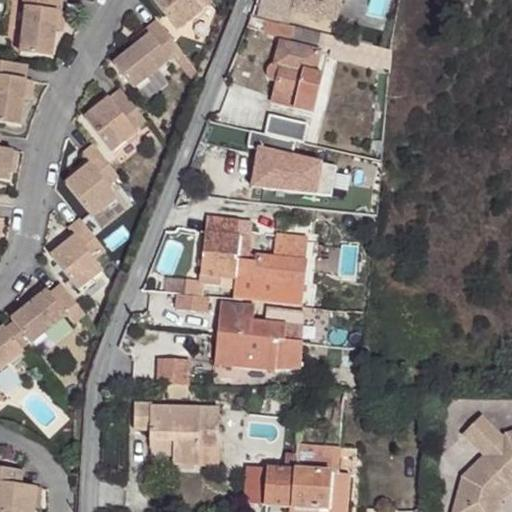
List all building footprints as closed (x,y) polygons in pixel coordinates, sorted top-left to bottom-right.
[(56,0),(25,0),(23,11),(27,11),(59,15),(62,16),(64,1),(56,0)] [(204,14),(202,12),(193,0),(153,0),(180,34),(204,14)] [(193,0),(202,12),(214,2),(212,0),(193,0)] [(297,0),(294,10),(336,20),(341,0),(297,0)] [(59,15),(27,11),(21,55),(53,59),(57,32),(59,15)] [(65,15),(62,16),(59,15),(57,32),(63,32),(65,15)] [(253,18),(249,29),(290,38),(293,28),(253,18)] [(175,59),(183,53),(159,22),(146,33),(151,38),(170,63),(175,59)] [(388,68),(390,51),(293,27),(293,28),(290,38),(331,49),(330,53),(388,68)] [(151,38),(146,33),(132,43),(138,48),(151,38)] [(135,92),(170,63),(151,38),(138,48),(116,66),(135,92)] [(281,42),(275,65),(269,67),(267,74),(270,81),(277,85),(272,104),(306,113),(316,72),(322,52),(281,42)] [(199,74),(183,53),(175,59),(191,80),(199,74)] [(27,69),(0,65),(0,79),(25,82),(27,69)] [(325,74),(316,72),(306,113),(314,115),(325,74)] [(25,82),(0,79),(0,125),(20,128),(23,99),(25,82)] [(135,133),(148,124),(122,92),(110,101),(135,133)] [(93,115),(110,101),(107,98),(90,111),(93,115)] [(138,136),(135,133),(110,101),(93,115),(86,122),(113,155),(138,136)] [(269,116),(265,133),(302,142),(306,124),(269,116)] [(293,142),(250,132),(247,146),(259,148),(252,185),(330,195),(335,167),(291,157),(293,142)] [(382,143),(372,142),(371,152),(380,153),(382,143)] [(108,189),(121,179),(96,147),(83,157),(88,163),(92,168),(108,189)] [(0,150),(0,182),(8,184),(10,173),(12,154),(13,152),(0,150)] [(92,168),(88,163),(69,176),(74,181),(92,168)] [(118,202),(108,189),(92,168),(74,181),(67,187),(94,221),(118,202)] [(207,218),(200,281),(187,280),(186,285),(185,296),(204,298),(205,286),(221,287),(222,278),(236,280),(235,292),(227,291),(226,300),(270,305),(272,284),(305,288),(308,263),(305,262),(307,241),(276,238),(274,259),(256,257),(256,263),(248,262),(249,256),(250,238),(237,237),(239,222),(207,218)] [(96,263),(107,254),(81,222),(70,232),(73,236),(77,240),(96,263)] [(77,240),(73,236),(55,249),(60,254),(77,240)] [(104,273),(96,263),(77,240),(60,254),(53,261),(80,293),(104,273)] [(174,284),(173,295),(185,296),(186,285),(174,284)] [(75,327),(87,317),(62,286),(49,296),(67,318),(75,327)] [(29,299),(33,305),(46,294),(41,289),(29,299)] [(31,347),(67,318),(49,296),(47,293),(46,294),(33,305),(11,322),(13,325),(28,347),(31,347)] [(177,297),(176,311),(207,314),(208,300),(177,297)] [(222,304),(218,336),(303,344),(304,328),(253,323),(255,308),(222,304)] [(7,331),(23,351),(28,347),(13,325),(7,331)] [(0,374),(25,354),(23,351),(7,331),(6,329),(0,333),(0,374)] [(218,336),(215,366),(274,372),(274,370),(301,370),(303,344),(218,336)] [(159,361),(158,385),(168,386),(168,399),(181,399),(181,398),(188,398),(189,362),(159,361)] [(250,404),(250,408),(259,412),(262,404),(264,396),(263,392),(258,390),(254,390),(253,394),(251,400),(250,404)] [(135,405),(135,431),(150,432),(150,442),(173,442),(173,451),(173,465),(199,466),(200,449),(219,450),(219,409),(152,408),(152,405),(135,405)] [(463,435),(484,457),(503,438),(481,416),(463,435)] [(463,478),(453,511),(483,511),(488,493),(499,482),(511,490),(511,433),(506,435),(503,438),(484,457),(463,478)] [(150,442),(150,450),(173,451),(173,442),(150,442)] [(200,449),(199,466),(218,466),(219,450),(200,449)] [(243,505),(292,509),(295,472),(296,458),(286,456),(284,471),(278,471),(247,469),(243,505)] [(296,458),(295,472),(332,475),(333,460),(296,458)] [(0,484),(21,487),(22,472),(0,469),(0,484)] [(295,472),(292,509),(291,511),(346,511),(349,476),(332,475),(295,472)] [(498,511),(501,501),(511,490),(499,482),(488,493),(483,511),(498,511)] [(33,511),(34,509),(37,490),(36,488),(21,487),(0,484),(0,511),(33,511)]
